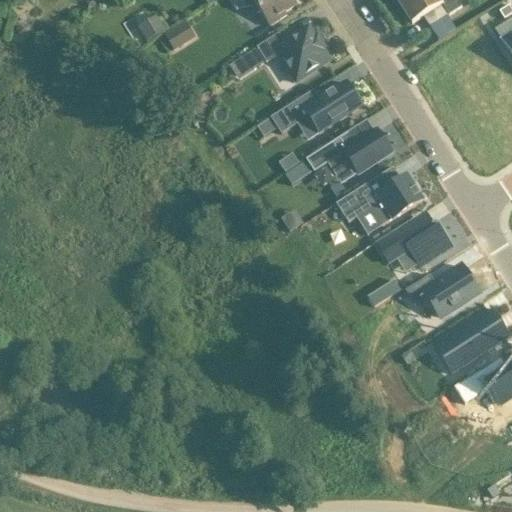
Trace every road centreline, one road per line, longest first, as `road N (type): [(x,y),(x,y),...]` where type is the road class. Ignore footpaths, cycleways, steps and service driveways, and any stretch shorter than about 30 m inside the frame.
road 1 (unclassified): [(422,511),(148,505),(0,466)]
road 2 (unclassified): [(475,212),(381,64)]
